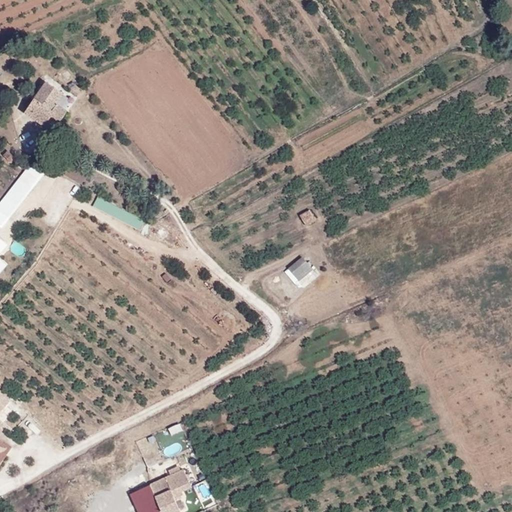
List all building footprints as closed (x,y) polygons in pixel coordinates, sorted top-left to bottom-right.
[(47,122),(45,125),(53,130),(66,111),(56,103),(63,93),(47,82),(28,109),(47,122)] [(45,126),(45,125),(47,122),(28,109),(25,112),(45,126)] [(8,151),(3,156),(11,164),(16,159),(8,151)] [(99,197),(94,206),(142,230),(147,220),(99,197)] [(300,215),(306,224),(315,219),(310,210),(300,215)] [(0,216),(0,228),(0,229),(9,222),(3,214),(0,216)] [(9,222),(0,229),(5,235),(13,227),(9,222)] [(0,275),(9,264),(0,256),(0,255),(9,245),(0,237),(0,275)] [(289,269),(299,280),(313,268),(303,257),(289,269)] [(0,403),(1,402),(5,405),(9,401),(0,393),(0,403)] [(0,465),(12,447),(0,439),(0,465)] [(184,470),(165,479),(173,495),(192,486),(184,470)] [(181,511),(173,495),(165,479),(131,494),(139,511),(181,511)]
